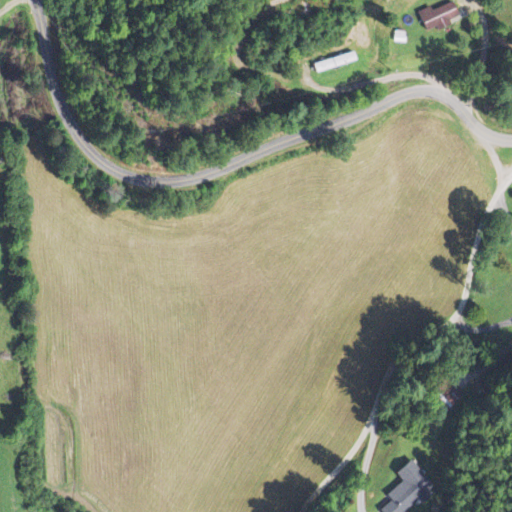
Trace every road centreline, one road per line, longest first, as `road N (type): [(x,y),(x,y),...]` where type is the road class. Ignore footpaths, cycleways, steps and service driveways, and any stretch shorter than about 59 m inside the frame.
road 1 (residential): [(49,0),(111,131),(110,169),(156,182),(204,173),(423,87),(448,90),(484,133),(511,138)]
road 2 (residential): [(511,181),(489,211),(470,285),(395,356),(366,440),(302,511)]
